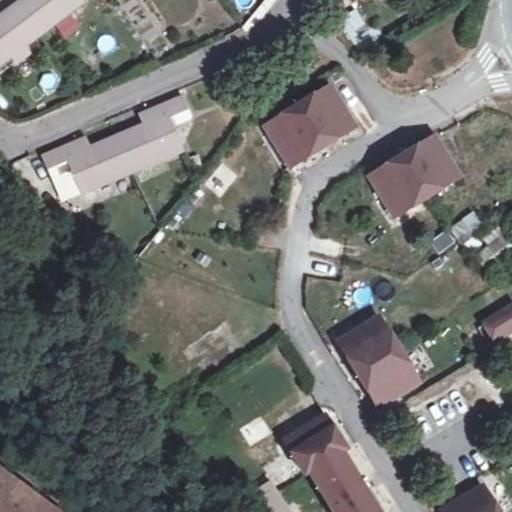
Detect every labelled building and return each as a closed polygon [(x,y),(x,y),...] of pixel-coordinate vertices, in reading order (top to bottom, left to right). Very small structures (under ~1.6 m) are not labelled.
[(15,0),(0,11),(0,63),(84,1),(83,0),(15,0)] [(139,0),(127,0),(120,5),(144,40),(160,30),(139,0)] [(350,0),(328,0),(339,12),(352,1),(350,0)] [(360,8),(338,20),(355,52),(377,41),(360,8)] [(63,41),(81,34),(76,19),(57,27),(63,41)] [(108,32),(94,42),(113,69),(127,59),(108,32)] [(292,165),(355,125),(329,85),(267,124),(292,165)] [(191,111),(185,96),(141,116),(145,125),(90,149),(86,140),(42,160),(48,174),(67,166),(82,199),(187,153),(172,119),(191,111)] [(434,135),(371,175),(394,215),(457,177),(434,135)] [(203,184),(220,198),(239,175),(221,161),(203,184)] [(459,242),(471,257),(472,256),(483,270),(511,247),(511,243),(497,224),(487,232),(473,213),(430,246),(439,257),(459,242)] [(143,252),(150,242),(142,235),(135,245),(143,252)] [(511,308),(487,323),(497,341),(511,332),(511,308)] [(421,382),(381,317),(340,341),(379,407),(421,382)] [(347,450),(326,416),(285,441),(306,474),(311,471),(335,511),(378,511),(342,453),(347,450)] [(262,419),(241,430),(250,445),(270,434),(262,419)] [(59,511),(0,468),(0,511),(59,511)] [(503,511),(486,485),(445,508),(447,511),(503,511)] [(267,511),(287,511),(278,496),(263,505),(267,511)]
